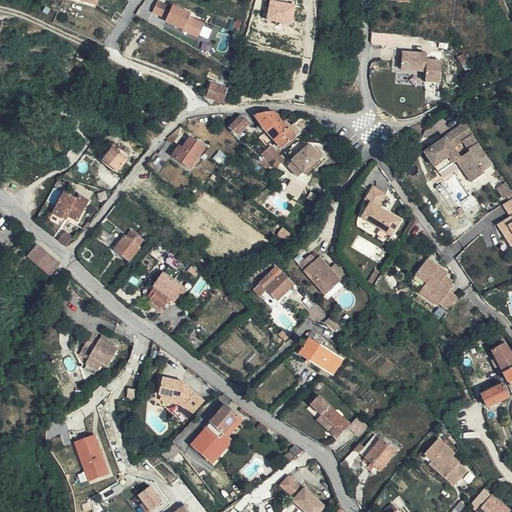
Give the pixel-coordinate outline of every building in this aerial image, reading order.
[(270,0),(267,19),(293,24),(297,3),(280,0),(270,0)] [(161,1),(155,12),(167,19),(173,7),(161,1)] [(194,15),(176,6),(168,22),(185,31),(185,32),(199,40),(207,26),(192,19),(194,15)] [(372,42),(395,44),(396,33),(373,30),(372,42)] [(403,54),(402,71),(427,73),(428,62),(428,55),(403,54)] [(443,63),(428,62),(427,73),(426,83),(441,84),(443,63)] [(206,97),(207,98),(214,100),(218,87),(204,82),(203,86),(209,88),(206,97)] [(218,87),(214,100),(223,103),(227,89),(218,87)] [(259,113),(258,113),(265,121),(280,112),(279,111),(277,111),(270,112),(259,113)] [(280,112),(265,121),(265,122),(272,129),(285,118),(280,112)] [(310,116),(306,115),(298,121),(300,124),(310,116)] [(250,116),(235,122),(232,125),(241,132),(247,127),(253,133),(260,127),(250,116)] [(292,126),(285,118),(272,129),(279,139),(293,127),(292,126)] [(260,127),(266,133),(272,129),(265,122),(260,127)] [(470,128),(466,124),(459,128),(468,140),(464,144),(471,155),(462,161),(454,150),(447,140),(444,142),(435,148),(425,154),(440,175),(458,164),(473,186),(487,177),(486,175),(495,169),(475,139),(477,138),(470,128)] [(293,127),(279,139),(285,146),(299,135),(293,127)] [(468,140),(459,128),(446,138),(447,140),(454,150),(464,144),(468,140)] [(266,133),(268,136),(274,143),(279,139),(272,129),(266,133)] [(183,147),(175,158),(190,169),(207,148),(191,137),(183,147)] [(303,153),(296,159),(297,160),(302,165),(297,170),(302,176),(307,171),(308,172),(323,159),(327,156),(323,151),(322,152),(314,143),(306,150),(303,153)] [(268,152),(253,166),(262,174),(276,160),(285,154),(284,153),(275,144),(266,150),(268,152)] [(172,156),(175,158),(183,147),(180,145),(172,156)] [(101,160),(115,172),(126,159),(112,147),(101,160)] [(302,165),(297,160),(292,165),(297,170),(302,165)] [(506,197),(511,194),(511,192),(505,183),(496,188),(503,199),(505,198),(506,197)] [(382,228),(393,236),(402,220),(380,206),(388,193),(375,185),(367,198),(372,202),(363,217),(382,228)] [(64,215),(79,222),(87,203),(78,199),(77,202),(62,196),(53,216),(62,220),(64,215)] [(510,221),(498,229),(511,252),(511,202),(503,208),(510,221)] [(468,210),(471,216),(478,211),(475,205),(468,210)] [(218,217),(213,212),(206,219),(212,224),(218,217)] [(390,241),(393,236),(382,228),(378,234),(390,241)] [(59,240),(68,247),(75,237),(66,231),(59,240)] [(142,241),(132,233),(127,238),(125,237),(116,250),(130,261),(140,248),(138,247),(142,241)] [(39,247),(30,257),(51,276),(60,266),(39,247)] [(313,256),(301,267),(328,296),(344,281),(337,274),(334,273),(332,271),(333,269),(322,257),(318,261),(313,256)] [(438,304),(447,311),(457,299),(449,292),(453,287),(450,285),(443,279),(445,277),(447,274),(427,258),(415,274),(426,283),(418,292),(436,307),(438,304)] [(277,277),(282,272),(277,266),(271,272),(277,277)] [(368,281),(374,285),(382,271),(376,268),(368,281)] [(183,294),(183,293),(180,291),(185,283),(167,271),(159,283),(178,294),(177,294),(176,296),(180,299),(182,297),(183,294)] [(271,272),(264,279),(281,295),(294,283),(282,272),(277,277),(271,272)] [(281,295),(264,279),(261,283),(277,299),(281,295)] [(150,299),(164,308),(171,301),(176,296),(177,294),(178,294),(159,283),(158,285),(151,297),(150,299)] [(98,300),(91,295),(88,299),(95,304),(98,300)] [(341,336),(347,331),(337,321),(331,327),(341,336)] [(88,341),(90,343),(92,339),(97,329),(95,328),(89,340),(88,341)] [(97,346),(95,351),(113,361),(123,345),(118,342),(112,338),(114,335),(114,334),(106,329),(104,333),(97,329),(92,339),(90,343),(97,346)] [(312,330),(308,334),(310,335),(315,339),(319,334),(312,330)] [(304,351),(302,354),(331,373),(336,368),(339,369),(343,362),(337,358),(338,356),(332,352),(331,353),(313,340),(306,348),(305,347),(303,350),(304,351)] [(90,343),(87,349),(94,353),(95,351),(97,346),(90,343)] [(495,351),(499,359),(506,373),(511,370),(511,347),(510,343),(495,351)] [(501,376),(505,373),(506,373),(499,359),(493,362),(501,376)] [(166,379),(168,380),(186,385),(185,391),(189,395),(192,392),(201,400),(212,389),(201,379),(191,369),(169,363),(166,379)] [(186,385),(168,380),(166,386),(185,391),(186,385)] [(506,384),(484,393),(489,407),(511,398),(506,384)] [(194,407),(201,400),(192,392),(189,395),(186,399),(194,407)] [(334,403),(323,393),(314,401),(325,412),(337,424),(333,429),(340,436),(352,424),(353,423),(333,403),(334,403)] [(233,398),(213,419),(219,425),(224,420),(231,427),(245,410),(233,398)] [(251,416),(245,410),(231,427),(235,432),(251,416)] [(337,424),(325,412),(320,416),(333,429),(337,424)] [(370,424),(361,415),(353,423),(352,424),(361,433),(370,424)] [(219,425),(226,432),(231,427),(224,420),(219,425)] [(76,439),(87,480),(110,474),(99,433),(76,439)] [(377,434),(367,445),(361,452),(383,470),(399,453),(377,434)] [(440,438),(429,450),(436,457),(431,462),(444,474),(443,475),(453,485),(469,469),(452,453),(454,450),(440,438)] [(362,442),(356,448),(361,452),(367,445),(362,442)] [(289,451),(294,457),(302,450),(297,444),(289,451)] [(436,457),(429,450),(423,456),(431,462),(436,457)] [(288,478),(297,487),(306,478),(297,468),(288,478)] [(148,492),(154,502),(168,493),(156,476),(143,485),(148,492)] [(306,478),(297,487),(302,492),(300,493),(319,511),(320,511),(332,500),(312,481),(311,483),(306,478)] [(492,492),(485,486),(471,500),(479,507),(479,508),(483,511),(511,511),(511,507),(493,491),(492,492)] [(150,505),(154,502),(148,492),(144,495),(150,505)] [(437,501),(445,509),(452,502),(445,495),(437,501)] [(453,511),(461,511),(469,503),(463,497),(451,510),(453,511)] [(178,505),(167,511),(196,511),(198,511),(190,498),(179,506),(178,505)] [(383,511),(400,511),(398,509),(401,507),(397,502),(383,511)]
